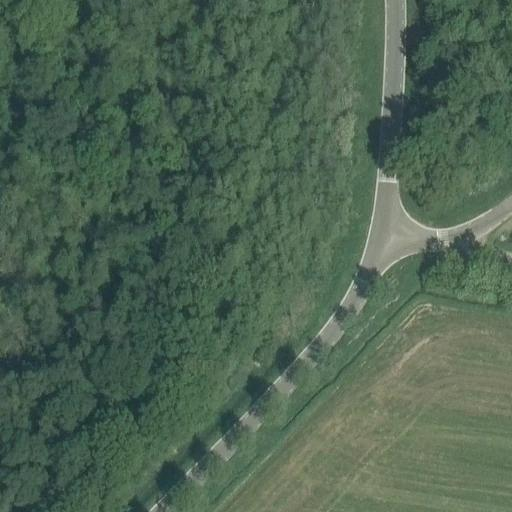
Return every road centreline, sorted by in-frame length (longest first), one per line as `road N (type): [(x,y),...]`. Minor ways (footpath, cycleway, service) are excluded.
road 1 (unclassified): [(162,511),(329,340),(387,238)]
road 2 (unclassified): [(387,238),(393,0)]
road 3 (unclassified): [(387,238),(453,242),(511,204)]
